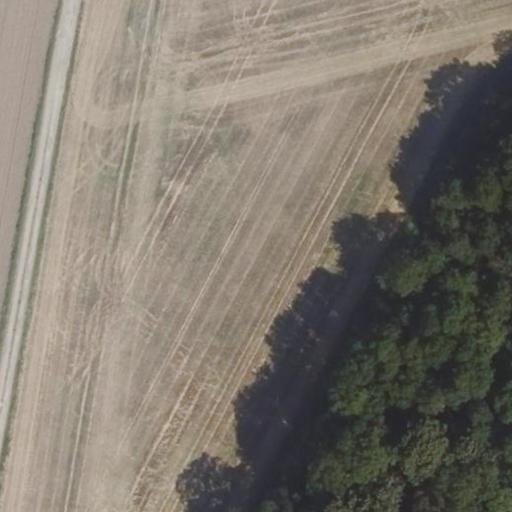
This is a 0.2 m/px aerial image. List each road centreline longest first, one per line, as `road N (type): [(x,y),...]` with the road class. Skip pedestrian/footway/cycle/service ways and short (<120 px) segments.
road 1 (track): [(511,91),(272,511)]
road 2 (track): [(0,458),(77,0)]
